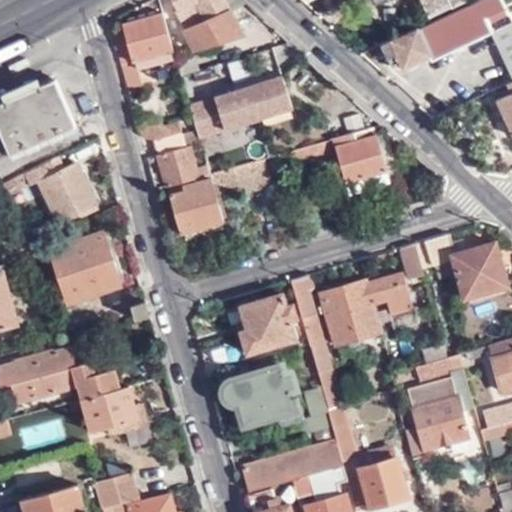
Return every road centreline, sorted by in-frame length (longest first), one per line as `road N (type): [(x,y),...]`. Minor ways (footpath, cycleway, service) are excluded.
road 1 (residential): [(171,300),(495,199)]
road 2 (residential): [(83,0),(171,300)]
road 3 (secondary): [(283,0),(495,199)]
road 4 (residential): [(171,300),(230,511)]
